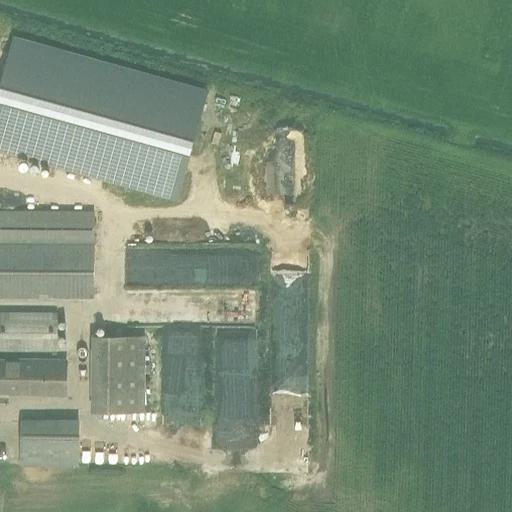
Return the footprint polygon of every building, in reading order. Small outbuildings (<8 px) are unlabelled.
[(10,42),(0,79),(0,146),(176,195),(204,95),(10,42)] [(130,235),(185,236),(186,202),(131,202),(130,235)] [(94,212),(0,211),(0,297),(93,298),(94,212)] [(259,248),(175,249),(175,285),(216,285),(216,279),(259,279),(259,248)] [(57,313),(0,312),(0,349),(57,350),(57,313)] [(95,411),(143,412),(144,335),(96,335),(95,411)] [(18,359),(18,360),(0,359),(0,391),(18,392),(18,393),(65,394),(66,360),(18,359)] [(79,423),(20,422),(20,464),(78,466),(79,423)] [(205,434),(185,446),(195,462),(214,450),(205,434)]
